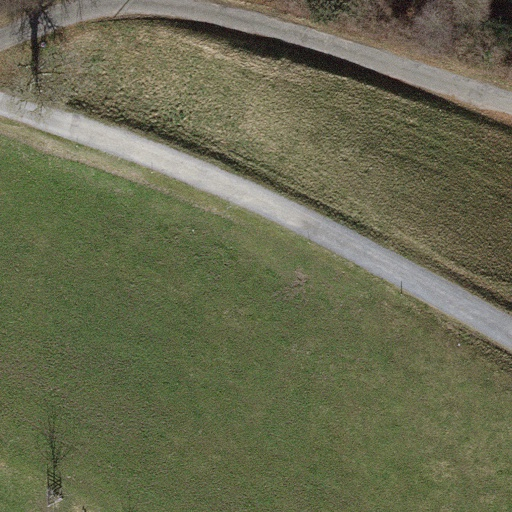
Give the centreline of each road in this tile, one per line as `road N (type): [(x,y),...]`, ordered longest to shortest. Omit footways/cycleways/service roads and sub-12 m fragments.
road 1 (track): [(0,99),(206,172),(511,330)]
road 2 (track): [(0,37),(101,4),(156,5),(306,32),(511,99)]
